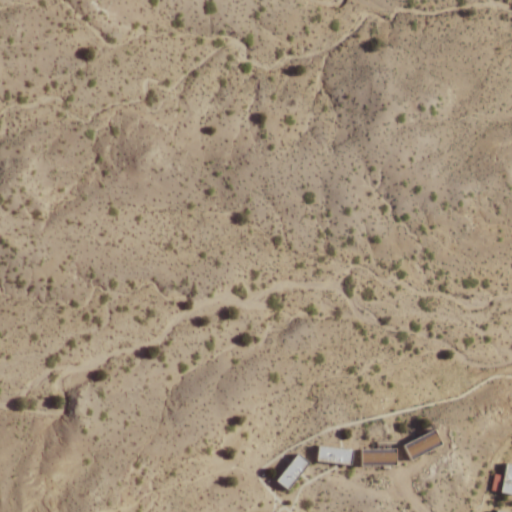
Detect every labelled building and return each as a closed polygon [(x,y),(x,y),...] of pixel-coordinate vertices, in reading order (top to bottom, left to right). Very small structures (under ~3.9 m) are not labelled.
[(443,444),(436,430),(405,446),(412,459),(443,444)] [(352,464),(354,449),(340,447),(319,445),(318,461),(336,463),(352,464)] [(397,465),(396,450),(361,451),(362,466),(397,465)] [(276,480),(288,490),(300,474),(309,463),(297,453),(290,462),(276,480)] [(499,492),(511,494),(511,463),(506,462),(504,475),(494,473),(490,490),(499,492)]
